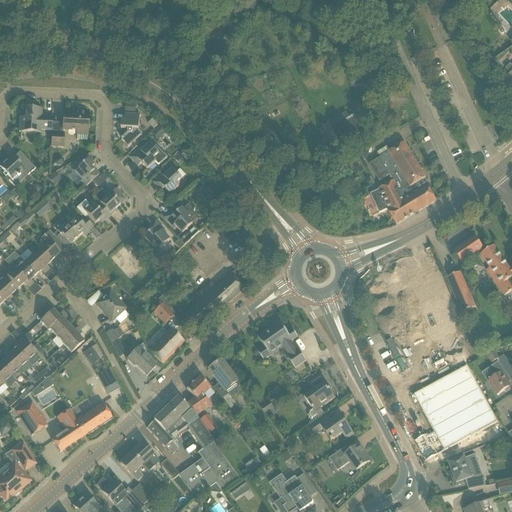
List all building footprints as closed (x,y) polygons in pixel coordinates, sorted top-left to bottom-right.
[(161,45),(183,61),(188,53),(166,37),(161,45)] [(511,39),(510,41),(511,42),(511,47),(494,60),(503,72),(501,73),(511,85),(511,84),(511,39)] [(19,133),(41,134),(41,131),(51,132),(52,128),(52,118),(41,117),(42,110),(26,110),(25,119),(20,119),(19,133)] [(77,135),(87,136),(88,113),(78,112),(78,116),(63,115),(63,131),(77,132),(77,135)] [(329,129),(339,146),(367,130),(357,113),(348,118),(329,129)] [(121,140),(128,147),(142,134),(139,130),(140,115),(125,114),(125,121),(121,121),(121,129),(124,130),(124,135),(125,136),(121,140)] [(250,129),(256,137),(262,133),(255,124),(250,129)] [(152,134),(158,141),(167,132),(161,125),(152,134)] [(49,147),(62,148),(62,135),(50,134),(49,147)] [(404,143),(369,165),(377,179),(388,173),(394,182),(379,190),(380,191),(371,195),(380,214),(387,210),(391,217),(396,226),(436,202),(427,186),(423,180),(426,179),(404,143)] [(141,164),(147,170),(155,162),(158,166),(161,163),(161,164),(167,158),(163,154),(156,146),(154,148),(150,144),(141,152),(139,150),(130,158),(138,167),(141,164)] [(174,159),(178,163),(183,158),(187,162),(191,158),(183,150),(174,159)] [(0,165),(0,168),(10,180),(16,175),(21,182),(35,169),(20,153),(8,164),(5,161),(0,165)] [(63,161),(61,158),(57,158),(55,161),(55,164),(57,167),(61,167),(64,164),(63,161)] [(80,183),(85,188),(92,182),(99,175),(92,167),(94,166),(88,160),(81,166),(80,167),(78,165),(72,170),(82,181),(80,183)] [(164,189),(170,195),(179,187),(177,185),(179,184),(178,183),(182,179),(173,169),(164,177),(162,175),(153,183),(161,192),(164,189)] [(54,186),(61,180),(55,173),(48,179),(54,186)] [(100,193),(95,198),(100,204),(111,216),(115,212),(116,211),(115,210),(125,200),(116,190),(108,196),(105,199),(104,198),(100,193)] [(13,191),(9,194),(15,200),(19,197),(13,191)] [(50,197),(46,201),(50,206),(55,202),(60,198),(56,193),(51,198),(50,197)] [(27,206),(31,210),(37,204),(34,200),(27,206)] [(37,218),(51,209),(45,201),(32,211),(37,218)] [(87,216),(95,224),(99,220),(102,224),(111,216),(100,204),(95,208),(91,204),(89,206),(85,201),(76,209),(85,219),(87,216)] [(171,213),(164,219),(171,226),(175,229),(176,228),(182,234),(183,234),(192,226),(193,225),(189,222),(190,221),(189,219),(190,218),(189,216),(191,215),(193,212),(194,211),(195,210),(195,208),(195,207),(194,206),(191,203),(183,210),(182,208),(176,214),(174,213),(173,215),(171,213)] [(15,215),(20,221),(25,216),(20,211),(15,215)] [(61,219),(78,238),(82,234),(85,237),(94,229),(87,222),(83,217),(78,222),(74,217),(72,219),(67,214),(61,219)] [(7,223),(10,226),(16,221),(13,217),(7,223)] [(53,236),(65,249),(78,238),(61,219),(52,228),(57,232),(53,236)] [(155,245),(160,250),(170,241),(162,232),(164,230),(163,229),(156,221),(149,227),(151,229),(150,231),(151,232),(144,238),(153,247),(155,245)] [(1,229),(4,232),(10,226),(7,223),(1,229)] [(11,229),(14,233),(20,227),(17,224),(11,229)] [(40,249),(52,262),(57,257),(60,260),(63,257),(60,254),(65,249),(53,236),(49,232),(40,240),(44,245),(40,249)] [(4,241),(7,245),(4,241),(10,236),(7,233),(1,238),(4,241)] [(475,238),(454,252),(462,264),(478,253),(480,256),(486,264),(490,269),(486,271),(491,277),(504,297),(511,291),(511,283),(510,280),(511,278),(511,266),(509,269),(494,247),(485,252),(475,238)] [(175,245),(180,251),(185,246),(182,243),(179,240),(175,245)] [(32,256),(47,272),(49,270),(46,266),(52,262),(40,249),(32,256)] [(24,263),(36,276),(41,271),(44,275),(47,272),(32,256),(24,263)] [(11,265),(31,287),(33,284),(30,281),(36,276),(24,263),(19,257),(11,265)] [(159,258),(154,263),(160,269),(165,264),(159,258)] [(6,277),(18,289),(23,285),(28,289),(31,287),(11,265),(7,268),(11,273),(6,277)] [(190,325),(197,333),(250,285),(236,269),(215,288),(211,284),(204,290),(194,299),(198,304),(183,317),(190,325)] [(447,279),(462,314),(476,308),(461,273),(447,279)] [(0,290),(10,302),(13,300),(10,297),(16,292),(4,279),(0,282),(0,281),(0,290)] [(0,305),(5,302),(8,305),(10,302),(0,290),(0,305)] [(96,305),(112,322),(125,310),(110,293),(96,305)] [(123,300),(128,305),(131,302),(132,299),(128,295),(123,300)] [(153,314),(164,326),(174,315),(176,313),(173,310),(174,308),(170,305),(171,304),(168,300),(163,304),(153,314)] [(40,323),(47,331),(65,315),(62,313),(58,317),(53,311),(40,323)] [(49,330),(56,338),(69,326),(64,321),(67,318),(65,315),(47,331),(48,332),(49,330)] [(56,338),(63,346),(79,331),(77,329),(74,332),(69,326),(56,338)] [(288,359),(295,369),(306,361),(299,351),(297,352),(291,342),(298,338),(293,331),(287,334),(282,327),(270,336),(269,334),(268,335),(266,332),(257,338),(263,346),(264,348),(257,352),(264,361),(283,348),(290,358),(288,359)] [(106,334),(111,344),(118,341),(123,336),(119,329),(113,332),(112,331),(106,334)] [(149,353),(162,365),(184,343),(171,330),(149,353)] [(63,346),(71,354),(84,343),(79,337),(82,334),(79,331),(63,346)] [(24,337),(30,344),(33,341),(27,334),(24,337)] [(16,350),(27,362),(36,355),(21,339),(18,342),(21,345),(16,350)] [(111,344),(119,358),(125,355),(118,341),(111,344)] [(33,348),(39,354),(42,351),(36,344),(33,348)] [(91,349),(85,353),(88,358),(94,353),(91,349)] [(7,351),(5,354),(19,370),(27,362),(16,350),(10,354),(7,351)] [(39,354),(44,360),(48,357),(42,351),(39,354)] [(486,355),(491,364),(496,361),(498,360),(492,351),(486,355)] [(128,360),(127,362),(134,368),(135,367),(146,377),(156,367),(148,360),(144,356),(144,357),(139,352),(135,357),(133,355),(128,360)] [(0,363),(0,364),(11,377),(19,370),(5,354),(2,356),(5,359),(0,363)] [(58,358),(56,363),(61,366),(64,360),(58,358)] [(214,379),(224,392),(237,383),(227,369),(221,361),(208,371),(214,379)] [(49,365),(55,372),(58,368),(52,362),(49,365)] [(492,388),(497,396),(504,391),(506,394),(510,390),(507,385),(511,382),(498,363),(489,369),(494,377),(490,381),(494,387),(492,388)] [(0,380),(3,384),(11,377),(0,364),(0,380)] [(39,375),(42,379),(50,371),(46,367),(45,369),(39,375)] [(415,395),(413,396),(420,409),(434,434),(428,437),(427,435),(414,442),(425,462),(426,463),(498,423),(467,367),(415,395)] [(103,390),(116,384),(108,369),(95,375),(103,390)] [(308,416),(312,422),(324,414),(321,409),(335,398),(327,386),(329,385),(322,374),(310,383),(315,390),(304,398),(312,409),(309,412),(308,416)] [(33,381),(36,384),(42,379),(39,375),(33,381)] [(191,410),(196,417),(211,407),(203,396),(210,390),(206,386),(198,378),(186,390),(194,398),(187,404),(191,410)] [(25,392),(28,396),(35,390),(31,386),(25,392)] [(19,398),(22,401),(28,396),(25,392),(19,398)] [(222,399),(230,411),(236,406),(228,395),(222,399)] [(198,454),(225,492),(240,482),(219,452),(216,448),(213,444),(214,443),(209,435),(199,421),(196,417),(191,410),(190,411),(189,411),(189,410),(178,398),(153,422),(154,423),(172,442),(172,441),(171,439),(187,427),(203,451),(198,454)] [(7,404),(10,408),(16,402),(13,399),(7,404)] [(261,408),(261,409),(270,403),(269,403),(266,405),(262,399),(258,402),(262,408),(261,408)] [(16,413),(31,436),(47,426),(45,423),(46,422),(40,413),(39,414),(32,403),(16,413)] [(270,403),(261,409),(266,416),(271,412),(274,410),(270,403)] [(65,431),(51,441),(60,453),(111,419),(102,405),(76,422),(72,416),(61,424),(65,431)] [(199,421),(209,435),(217,430),(207,416),(199,421)] [(322,429),(331,442),(342,434),(346,440),(354,435),(341,416),(331,423),(327,417),(310,429),(314,435),(322,429)] [(154,423),(147,429),(164,448),(165,448),(172,456),(177,451),(171,442),(172,442),(154,423)] [(8,424),(0,428),(0,435),(0,436),(11,430),(8,424)] [(142,444),(131,454),(142,466),(148,473),(153,468),(154,467),(159,463),(153,456),(149,451),(142,444)] [(0,498),(1,498),(5,502),(13,495),(14,497),(30,482),(22,473),(24,471),(25,472),(35,465),(23,445),(12,452),(19,462),(15,466),(14,465),(4,474),(5,475),(0,479),(0,478),(0,498)] [(264,447),(259,451),(266,460),(271,457),(264,447)] [(329,459),(337,472),(350,462),(351,463),(357,471),(370,462),(359,447),(346,455),(343,450),(346,448),(346,447),(338,453),(329,459)] [(131,476),(137,483),(143,477),(137,471),(142,466),(131,454),(120,464),(126,472),(131,476)] [(288,454),(282,458),(285,463),(292,459),(288,454)] [(465,481),(469,491),(486,487),(483,476),(471,478),(468,470),(479,466),(475,455),(464,459),(464,458),(449,464),(453,476),(451,477),(455,487),(464,484),(463,482),(465,481)] [(160,466),(176,484),(182,479),(179,476),(166,461),(160,466)] [(283,507),(286,511),(293,511),(301,507),(303,510),(313,503),(310,498),(316,494),(304,476),(297,480),(295,477),(286,484),(282,477),(272,484),(278,492),(277,493),(281,499),(282,499),(286,505),(283,507)] [(123,498),(135,511),(144,511),(147,509),(144,505),(131,492),(129,490),(125,494),(120,489),(113,482),(108,487),(102,481),(96,486),(103,494),(114,506),(123,498)] [(511,482),(498,485),(500,496),(511,493),(511,482)] [(131,492),(144,505),(150,500),(137,487),(131,492)] [(239,488),(230,494),(235,501),(243,495),(239,488)] [(469,509),(464,511),(482,511),(482,510),(488,508),(489,507),(484,494),(476,498),(466,501),(469,509)] [(102,511),(87,495),(73,507),(77,511),(102,511)] [(342,500),(336,505),(339,508),(345,503),(342,500)] [(167,511),(168,511),(174,511),(178,506),(172,503),(167,511)]
